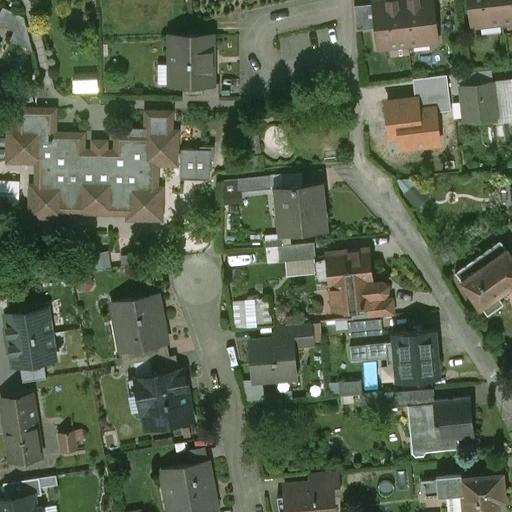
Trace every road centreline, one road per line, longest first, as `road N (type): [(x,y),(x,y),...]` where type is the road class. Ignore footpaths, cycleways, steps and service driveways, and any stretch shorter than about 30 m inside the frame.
road 1 (residential): [(511,406),(356,160)]
road 2 (residential): [(249,511),(196,281)]
road 3 (residential): [(345,0),(351,44),(252,76),(249,26)]
